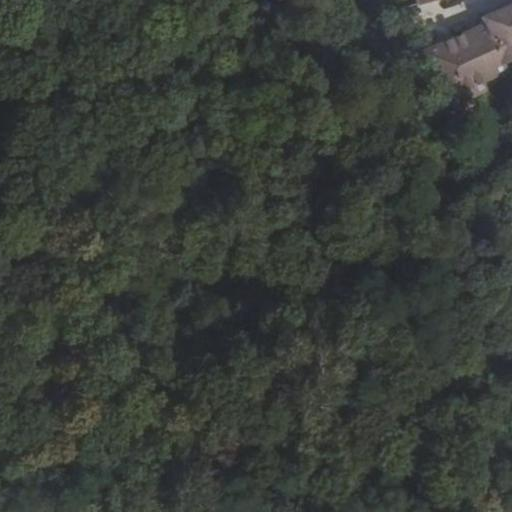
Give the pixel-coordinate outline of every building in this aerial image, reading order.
[(511,10),(511,2),(499,9),(491,12),(494,19),(511,10)] [(511,10),(494,19),(491,12),(480,17),(482,23),(502,65),(511,60),(511,10)] [(502,65),(482,23),(474,27),(468,30),(471,37),(451,45),(474,95),(485,91),(481,82),(505,72),(502,65)] [(471,37),(468,30),(448,39),(451,45),(471,37)] [(435,45),(428,48),(431,54),(451,45),(448,39),(435,45)] [(417,53),(443,109),(474,95),(451,45),(431,54),(428,48),(417,53)]
